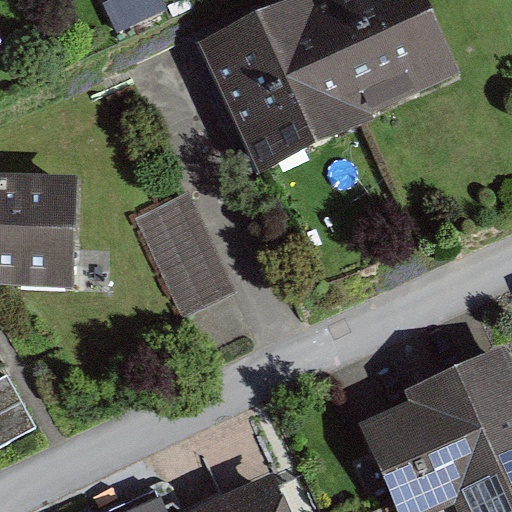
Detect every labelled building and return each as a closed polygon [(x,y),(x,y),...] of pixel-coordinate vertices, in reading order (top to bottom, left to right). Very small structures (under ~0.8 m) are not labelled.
[(350,120),(453,74),(420,0),(316,0),(204,51),(266,187),(361,144),(350,120)] [(80,180),(0,177),(0,288),(76,290),(80,180)] [(196,194),(139,222),(184,312),(240,283),(196,194)] [(492,320),(453,331),(464,367),(503,356),(492,320)] [(511,511),(511,387),(500,360),(416,398),(423,412),(373,434),(403,500),(455,476),(471,511),(511,511)] [(0,453),(41,432),(12,373),(0,378),(0,453)] [(276,511),(267,493),(229,510),(221,493),(179,511),(276,511)] [(164,511),(161,503),(140,511),(164,511)]
